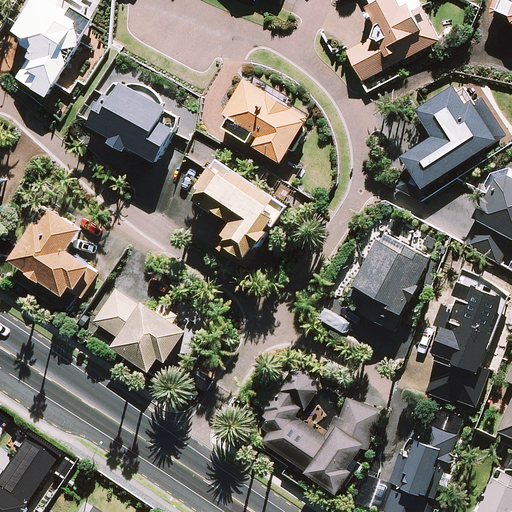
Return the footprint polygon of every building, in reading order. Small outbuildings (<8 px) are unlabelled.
[(0,0),(0,17),(1,18),(11,0),(0,0)] [(34,0),(19,27),(40,40),(19,75),(50,94),(82,41),(93,48),(100,37),(89,30),(97,16),(70,0),(34,0)] [(377,0),(367,6),(380,31),(348,48),(365,80),(439,40),(418,0),(377,0)] [(511,0),(495,0),(491,10),(496,12),(511,18),(511,0)] [(130,82),(119,75),(93,123),(115,134),(112,139),(128,147),(130,143),(160,159),(183,116),(169,109),(172,104),(165,100),(164,97),(162,95),(161,92),(159,90),(157,88),(155,86),(152,85),(150,83),(147,82),(144,81),(142,81),(139,81),(136,81),(133,81),(130,82)] [(311,114),(248,77),(222,122),(285,159),(311,114)] [(470,104),(457,83),(419,107),(436,133),(405,153),(425,185),(508,133),(484,95),(470,104)] [(278,192),(220,155),(222,152),(196,136),(185,154),(210,170),(196,193),(236,218),(219,245),(249,264),(285,206),(274,199),(278,192)] [(511,165),(505,162),(477,215),(480,217),(468,239),(505,259),(511,245),(511,165)] [(44,221),(40,218),(14,256),(68,294),(70,290),(82,298),(102,269),(70,248),(85,226),(54,205),(44,221)] [(367,312),(396,328),(434,257),(384,231),(346,301),(350,303),(338,325),(355,334),(367,312)] [(437,323),(442,325),(436,348),(441,349),(429,392),(480,406),(491,366),(485,364),(505,291),(461,278),(455,300),(444,297),(437,323)] [(119,287),(95,319),(118,336),(113,343),(152,372),(163,356),(170,360),(192,330),(147,297),(142,304),(119,287)] [(269,431),(264,439),(339,488),(344,491),(358,469),(353,466),(356,461),(360,456),(366,446),(371,448),(382,406),(347,397),(342,417),(337,414),(325,433),(297,415),(302,408),(305,410),(316,392),(317,389),(317,386),(317,383),(317,380),(315,377),(314,374),(312,372),(309,370),(306,368),(303,367),(300,367),(297,367),(294,368),(291,369),(288,371),(286,373),(263,408),(267,410),(265,414),(270,417),(264,427),(269,431)] [(511,401),(500,430),(511,434),(511,401)] [(479,415),(458,410),(452,430),(473,436),(479,415)] [(393,511),(428,511),(434,498),(447,466),(461,472),(467,455),(453,450),(459,435),(431,424),(427,433),(415,428),(405,453),(402,452),(391,480),(396,482),(385,509),(393,511)] [(506,467),(501,464),(481,508),(478,507),(475,511),(511,511),(511,465),(509,466),(507,466),(506,467)]
